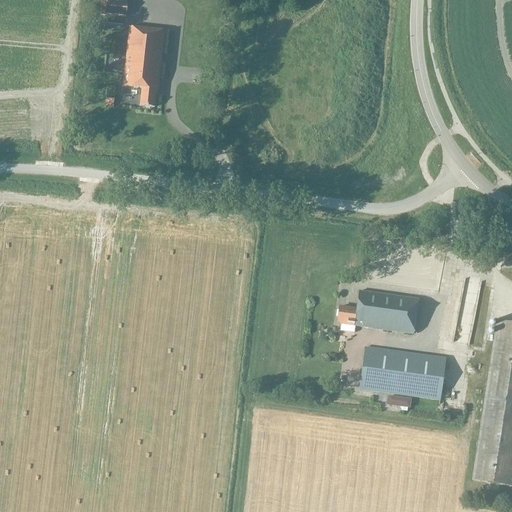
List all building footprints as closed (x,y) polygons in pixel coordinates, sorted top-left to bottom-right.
[(98,0),(97,15),(125,17),(127,3),(114,1),(113,0),(98,0)] [(122,87),(141,89),(139,106),(154,108),(155,95),(157,95),(165,31),(129,27),(122,87)] [(105,43),(96,43),(95,66),(104,66),(105,43)] [(103,84),(102,73),(94,73),(94,84),(103,84)] [(97,106),(99,89),(90,88),(88,105),(97,106)] [(338,307),(337,323),(340,324),(340,325),(414,335),(419,299),(359,291),(356,309),(338,307)] [(497,322),(472,481),(511,486),(511,323),(496,321),(496,322),(497,322)] [(359,390),(441,401),(447,358),(365,347),(359,390)] [(388,397),(387,406),(410,410),(411,400),(388,397)]
